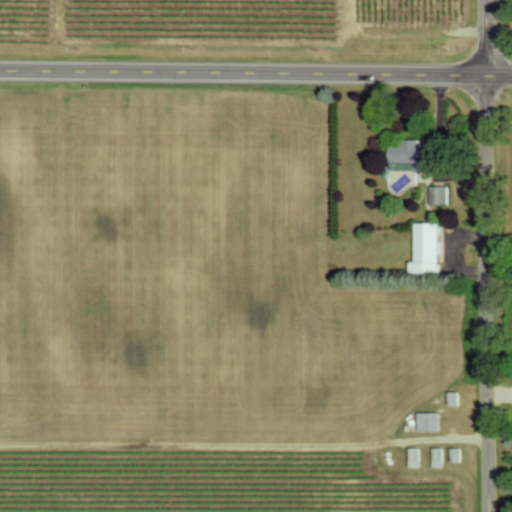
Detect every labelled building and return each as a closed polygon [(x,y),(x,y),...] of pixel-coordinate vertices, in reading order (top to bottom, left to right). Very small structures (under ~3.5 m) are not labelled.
[(392,146),(392,167),(401,167),(401,169),(432,169),(432,141),(406,140),(406,146),(392,146)] [(432,204),(450,204),(450,186),(432,185),(432,204)] [(418,223),(418,262),(414,262),(414,272),(442,271),(442,222),(418,223)] [(459,391),(450,391),(450,405),(459,405),(459,391)] [(440,412),(419,412),(419,431),(440,430),(440,412)] [(420,467),(421,448),(411,448),(410,466),(420,467)] [(434,467),(444,467),(444,455),(443,455),(443,448),(434,448),(434,467)]
